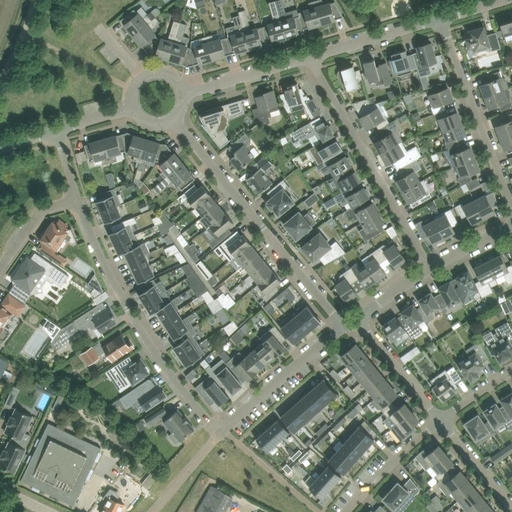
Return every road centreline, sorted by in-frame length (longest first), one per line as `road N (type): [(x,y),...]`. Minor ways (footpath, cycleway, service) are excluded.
road 1 (residential): [(222,431),(163,366),(124,306),(77,200)]
road 2 (residential): [(342,327),(171,120)]
road 3 (residential): [(428,268),(310,57)]
road 4 (residential): [(511,208),(439,18)]
road 5 (residential): [(222,431),(342,327)]
road 6 (residential): [(310,57),(439,18)]
road 7 (residential): [(183,94),(310,57)]
road 8 (residential): [(439,420),(357,319)]
road 9 (residential): [(348,511),(439,420)]
